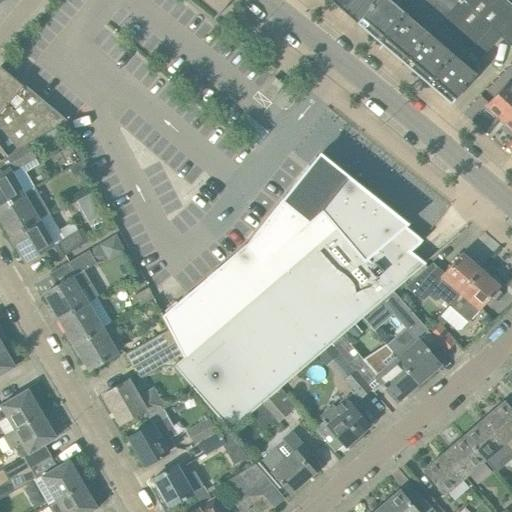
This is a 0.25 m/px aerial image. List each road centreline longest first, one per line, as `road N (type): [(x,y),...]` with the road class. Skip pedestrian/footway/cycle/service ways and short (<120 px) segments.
road 1 (unclassified): [(511,204),(262,0)]
road 2 (residential): [(141,511),(0,268)]
road 3 (residential): [(310,511),(511,330)]
